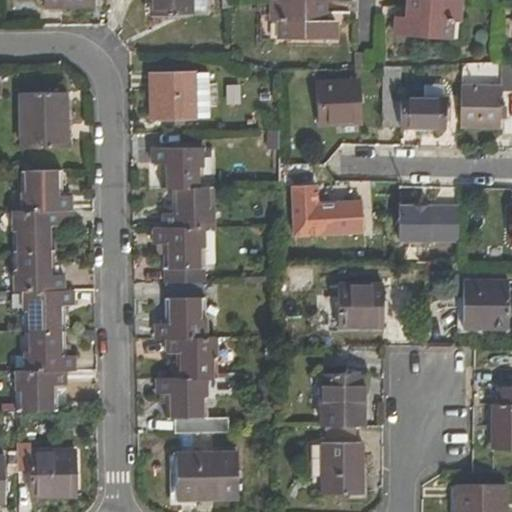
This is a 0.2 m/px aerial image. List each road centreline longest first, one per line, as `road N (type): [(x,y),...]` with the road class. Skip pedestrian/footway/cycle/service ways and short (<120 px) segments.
road 1 (residential): [(116,511),(112,91),(97,61),(60,45),(0,47)]
road 2 (residential): [(511,169),(355,166)]
